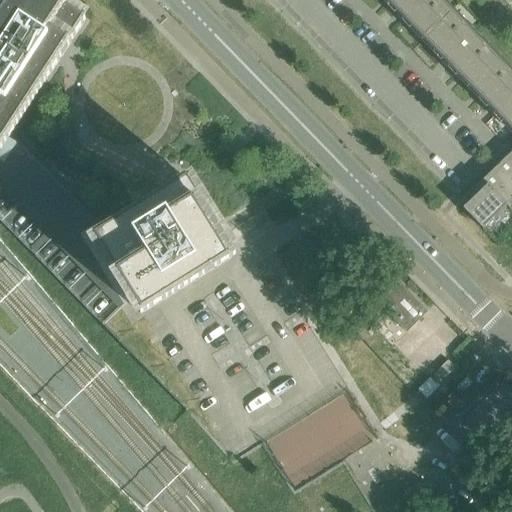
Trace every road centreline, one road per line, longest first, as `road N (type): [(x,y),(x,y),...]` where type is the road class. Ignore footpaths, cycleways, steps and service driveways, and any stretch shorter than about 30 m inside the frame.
road 1 (tertiary): [(184,0),(511,336)]
road 2 (residential): [(298,0),(467,171)]
